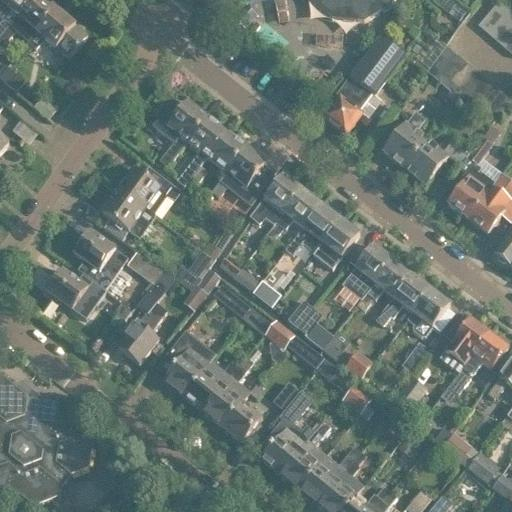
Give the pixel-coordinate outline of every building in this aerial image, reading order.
[(36,31),(55,8),(45,0),(29,0),(0,34),(0,41),(3,44),(23,20),(36,31)] [(0,34),(29,0),(0,0),(0,17),(1,19),(0,20),(0,34)] [(308,0),(330,19),(362,23),(391,6),(393,0),(308,0)] [(499,2),(479,26),(488,34),(509,10),(499,2)] [(55,8),(36,31),(26,43),(32,48),(43,36),(56,47),(68,57),(87,35),(74,25),(75,25),(55,8)] [(239,9),(231,18),(245,29),(252,20),(239,9)] [(497,42),(511,24),(511,12),(509,10),(488,34),(497,42)] [(392,19),(393,24),(396,27),(401,26),(404,23),(403,18),(400,15),(395,16),(392,19)] [(511,24),(497,42),(506,50),(511,42),(511,24)] [(350,77),(352,79),(322,119),(344,136),(361,113),(358,111),(371,94),(374,96),(405,55),(381,36),(350,77)] [(457,56),(446,47),(428,72),(438,81),(442,75),(457,56)] [(465,63),(457,56),(442,75),(451,82),(465,63)] [(474,71),(465,63),(451,82),(460,90),(474,71)] [(5,66),(0,72),(0,78),(16,92),(23,82),(5,66)] [(483,78),(474,71),(460,90),(469,97),(483,78)] [(451,82),(442,75),(438,81),(450,91),(455,85),(451,82)] [(469,97),(478,105),(492,86),(483,78),(469,97)] [(478,105),(486,111),(500,93),(492,86),(478,105)] [(491,126),(509,101),(500,93),(486,111),(481,118),(491,126)] [(167,167),(187,141),(207,116),(187,101),(180,109),(170,102),(151,125),(152,126),(153,126),(173,141),(159,160),(167,167)] [(383,154),(404,170),(426,142),(415,133),(424,121),(415,113),(383,154)] [(207,156),(226,131),(207,116),(187,141),(197,149),(189,160),(198,167),(207,156)] [(492,127),(483,139),(490,145),(500,132),(492,127)] [(246,147),(226,131),(207,156),(226,171),(246,147)] [(0,152),(8,143),(0,136),(0,152)] [(426,142),(404,170),(425,187),(457,147),(447,139),(437,151),(426,142)] [(473,163),(478,166),(482,160),(492,146),(490,145),(483,139),(468,159),(473,163)] [(246,187),(266,162),(246,147),(226,171),(209,193),(215,197),(232,176),(246,187)] [(448,204),(468,220),(485,196),(492,187),(494,185),(501,175),(482,160),(478,166),(473,163),(471,166),(459,181),(463,184),(448,204)] [(198,167),(190,178),(195,183),(204,171),(198,167)] [(180,191),(163,177),(150,168),(144,176),(133,168),(118,191),(151,214),(164,195),(174,199),(180,191)] [(174,181),(180,186),(188,177),(181,171),(174,181)] [(283,213),(302,190),(282,175),(264,198),(249,218),(257,225),(263,217),(273,226),(283,213)] [(494,185),(492,187),(485,196),(468,220),(487,234),(501,215),(510,221),(511,219),(511,197),(495,185),(494,185)] [(302,228),(321,204),(302,190),(283,213),(273,226),(267,234),(273,239),(289,218),(302,228)] [(139,238),(154,216),(151,214),(118,191),(102,213),(128,231),(139,238)] [(209,200),(203,207),(208,211),(214,204),(209,200)] [(314,252),(322,243),(339,220),(321,204),(302,228),(286,249),(292,253),(300,241),(314,252)] [(333,269),(341,258),(359,235),(340,219),(339,220),(322,243),(314,252),(313,254),(333,269)] [(92,279),(106,289),(127,259),(115,250),(115,249),(89,231),(73,253),(84,261),(78,270),(92,279)] [(511,231),(495,254),(498,256),(496,258),(502,262),(506,262),(511,267),(511,266),(511,231)] [(203,250),(216,260),(221,252),(208,243),(203,250)] [(392,260),(372,245),(355,268),(341,286),(348,291),(354,284),(366,294),(375,283),(392,260)] [(178,265),(171,276),(174,279),(194,293),(198,286),(209,270),(216,260),(203,250),(201,249),(186,270),(178,265)] [(163,271),(134,250),(125,264),(153,284),(163,271)] [(222,258),(216,266),(232,279),(239,270),(222,258)] [(393,297),(411,275),(392,260),(375,283),(366,294),(365,295),(372,301),(382,289),(393,297)] [(108,290),(106,289),(92,279),(88,286),(62,268),(47,291),(73,309),(88,319),(108,290)] [(240,269),(239,270),(232,279),(251,294),(259,284),(240,269)] [(209,270),(198,286),(208,294),(220,278),(209,270)] [(139,322),(119,348),(140,364),(160,339),(151,332),(167,311),(156,302),(174,279),(171,276),(164,271),(138,304),(148,312),(139,323),(139,322)] [(412,312),(430,289),(411,275),(393,297),(376,320),(382,324),(389,315),(391,317),(401,303),(412,312)] [(259,284),(251,294),(270,308),(280,296),(261,281),(259,284)] [(223,284),(214,295),(225,304),(234,293),(223,284)] [(415,325),(412,329),(424,338),(450,304),(430,289),(412,312),(407,319),(415,325)] [(298,327),(312,308),(303,301),(289,320),(298,327)] [(119,304),(111,315),(122,323),(131,312),(119,304)] [(251,307),(242,318),(250,324),(259,313),(251,307)] [(321,315),(312,308),(298,327),(307,334),(321,315)] [(462,368),(489,332),(470,318),(440,359),(453,368),(456,364),(462,368)] [(293,336),(275,322),(264,335),(283,349),(286,346),(293,336)] [(164,379),(184,395),(204,370),(211,362),(218,353),(186,328),(155,367),(167,376),(164,379)] [(337,331),(328,342),(340,351),(348,339),(337,331)] [(508,345),(489,332),(462,368),(469,374),(471,375),(480,362),(490,370),(508,345)] [(293,336),(286,346),(297,354),(305,344),(294,335),(293,336)] [(412,372),(428,349),(419,343),(403,366),(412,372)] [(356,353),(344,368),(359,380),(371,365),(356,353)] [(511,358),(488,391),(496,397),(507,383),(511,387),(511,358)] [(239,367),(223,386),(203,411),(223,426),(249,393),(237,383),(252,364),(245,359),(239,367)] [(325,360),(317,370),(328,379),(334,372),(337,369),(325,360)] [(224,370),(231,376),(239,367),(231,361),(224,370)] [(469,378),(469,374),(462,368),(449,387),(458,394),(469,378)] [(223,386),(204,370),(184,395),(203,411),(223,386)] [(0,500),(20,493),(35,504),(61,494),(62,486),(71,474),(88,467),(93,438),(86,433),(78,436),(70,430),(71,421),(36,393),(26,395),(0,374),(0,500)] [(408,377),(387,406),(401,417),(421,392),(424,388),(408,377)] [(265,390),(257,383),(249,393),(257,400),(265,390)] [(373,397),(356,383),(345,397),(361,411),(373,397)] [(273,404),(283,413),(298,393),(288,385),(273,404)] [(268,450),(261,458),(280,474),(299,451),(315,431),(308,425),(301,433),(291,424),(310,401),(300,392),(280,416),(283,419),(262,445),(268,450)] [(243,401),(223,426),(243,442),(263,417),(243,401)] [(366,406),(359,414),(366,419),(373,411),(366,406)] [(280,474),(299,489),(325,457),(314,447),(329,428),(322,422),(315,431),(280,474)] [(441,448),(450,436),(440,428),(431,440),(441,448)] [(441,448),(466,467),(477,453),(452,433),(450,436),(441,448)] [(417,444),(405,434),(395,447),(407,456),(417,444)] [(325,457),(299,489),(317,504),(359,453),(352,447),(336,466),(325,457)] [(359,453),(317,504),(326,511),(341,511),(355,496),(362,487),(350,477),(357,467),(355,466),(363,456),(359,453)] [(467,469),(486,483),(497,469),(478,454),(467,469)] [(493,488),(511,501),(511,499),(511,481),(503,474),(493,488)] [(355,496),(341,511),(372,511),(373,511),(389,493),(381,486),(373,496),(371,494),(363,503),(355,496)] [(403,509),(406,511),(418,511),(430,499),(419,490),(403,509)] [(373,511),(372,511),(392,511),(386,507),(394,498),(389,493),(373,511)] [(443,511),(450,504),(441,497),(428,511),(443,511)]
